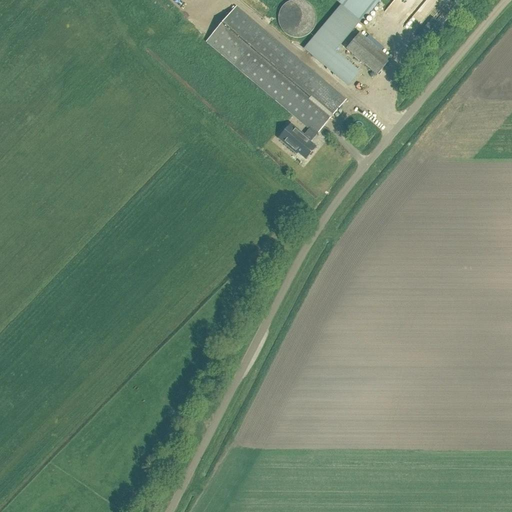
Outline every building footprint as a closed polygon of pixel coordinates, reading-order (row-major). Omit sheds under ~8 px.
[(200,0),(200,1),(211,10),(218,0),(200,0)] [(304,51),(346,86),(352,79),(353,80),(359,72),(336,53),(361,23),(364,25),(384,0),(334,0),(342,6),(304,51)] [(301,1),(294,1),(287,4),(282,9),(279,15),(278,22),(280,29),(285,34),(291,38),(298,39),(305,38),(311,34),(315,28),(317,22),(316,15),(313,8),(307,4),(301,1)] [(384,22),(393,31),(408,15),(399,6),(384,22)] [(308,143),(343,101),(235,10),(205,45),(307,130),(301,136),(298,134),(287,148),(294,155),(296,153),(303,160),(313,147),(308,143)] [(377,77),(391,61),(359,35),(346,50),(377,77)] [(301,41),(297,44),(302,50),(306,47),(301,41)] [(284,131),(291,137),(301,126),(294,119),(284,131)]
